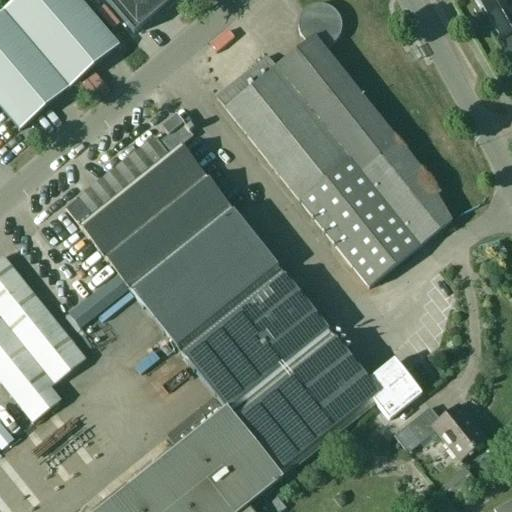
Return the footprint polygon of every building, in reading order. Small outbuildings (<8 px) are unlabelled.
[(76,0),(17,0),(0,15),(0,110),(19,133),(118,49),(76,0)] [(102,0),(134,36),(175,0),(102,0)] [(511,11),(505,0),(477,0),(501,40),(511,33),(511,11)] [(338,17),(336,15),(335,14),(334,12),(331,10),(329,9),(327,8),(325,8),(323,7),(319,7),(318,7),(315,7),(312,8),(311,9),(308,10),(306,12),(303,14),(301,16),(301,18),(300,20),(299,21),(298,23),(298,25),(298,27),(298,30),(298,32),(299,35),(300,37),(300,39),(305,45),(275,70),(266,59),(216,100),(368,291),(451,225),(436,200),(439,196),(324,52),(334,44),(335,43),(337,41),(338,40),(340,37),(340,35),(341,32),(341,30),(341,27),(341,26),(341,25),(340,22),(339,19),(338,17)] [(176,117),(161,129),(167,137),(183,125),(176,117)] [(77,201),(65,211),(78,229),(128,292),(229,210),(180,148),(193,138),(189,134),(193,131),(189,126),(186,129),(183,125),(167,137),(157,145),(153,140),(77,201)] [(164,338),(165,337),(193,373),(192,373),(193,375),(194,374),(214,399),(214,400),(215,399),(230,418),(331,337),(316,319),(317,319),(316,317),(315,318),(295,293),(296,292),(295,291),(294,291),(266,256),(267,255),(266,254),(265,254),(245,229),(246,229),(245,227),(244,228),(229,210),(128,292),(143,309),(141,310),(143,311),(144,311),(164,336),(163,336),(164,338)] [(0,385),(32,426),(57,406),(46,393),(84,362),(3,259),(0,261),(0,385)] [(68,317),(80,332),(128,294),(116,279),(68,317)] [(109,330),(142,314),(136,302),(103,319),(109,330)] [(230,418),(215,399),(214,400),(166,438),(177,451),(100,511),(250,511),(247,508),(281,482),(282,483),(283,482),(282,481),(293,472),(294,472),(295,472),(294,471),(306,462),(307,462),(307,461),(318,452),(319,452),(320,452),(319,451),(331,442),(332,442),(332,441),(343,432),(344,432),(345,432),(344,431),(356,422),(357,422),(357,421),(368,412),(369,412),(369,411),(380,402),(391,415),(417,395),(394,365),(369,385),(367,383),(368,382),(367,380),(366,381),(346,356),(347,355),(346,354),(345,355),(331,337),(230,418)] [(171,356),(139,381),(147,391),(179,366),(171,356)] [(393,439),(408,456),(419,446),(435,434),(459,464),(486,443),(458,408),(439,423),(429,410),(393,439)] [(339,508),(344,505),(345,500),(341,495),(333,501),(339,508)] [(511,511),(511,503),(496,511),(511,511)]
